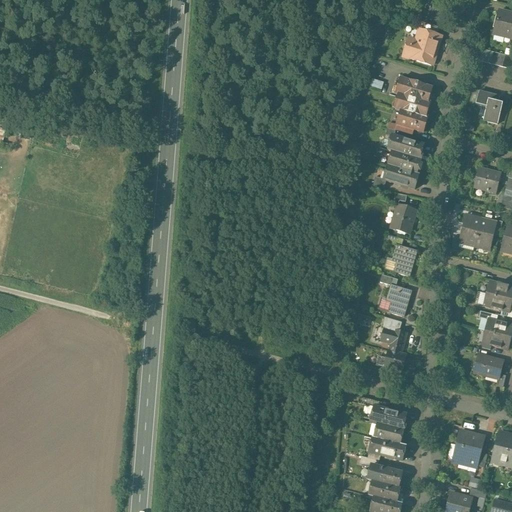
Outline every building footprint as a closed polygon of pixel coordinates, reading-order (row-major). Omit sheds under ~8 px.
[(423,0),(418,15),(439,22),(444,6),(445,0),(423,0)] [(511,14),(499,11),(494,35),(511,39),(510,40),(511,40),(511,14)] [(437,28),(421,23),(418,31),(421,32),(435,36),(437,28)] [(421,32),(415,48),(406,46),(402,57),(431,66),(434,58),(432,57),(435,51),(436,51),(441,38),(435,36),(421,32)] [(487,51),(481,49),(478,61),(484,62),(487,51)] [(493,52),(487,51),(484,62),(490,64),(493,52)] [(499,54),(493,52),(490,64),(496,65),(499,54)] [(505,55),(499,54),(496,65),(502,67),(505,55)] [(511,57),(505,55),(502,67),(508,68),(511,57)] [(371,79),(370,86),(381,89),(383,81),(371,79)] [(432,88),(400,79),(398,87),(400,87),(398,94),(427,103),(432,88)] [(499,97),(479,92),(476,105),(486,107),(482,120),(497,124),(502,104),(497,103),(499,97)] [(427,103),(398,94),(396,101),(398,102),(396,109),(402,111),(426,118),(430,104),(427,103)] [(426,118),(402,111),(398,124),(424,133),(428,119),(426,118)] [(423,146),(392,136),(387,151),(421,161),(423,154),(421,154),(423,146)] [(421,161),(387,151),(392,152),(388,166),(416,175),(417,175),(418,171),(420,171),(422,166),(419,165),(421,161)] [(416,175),(388,166),(383,180),(383,181),(386,182),(415,190),(419,175),(417,175),(416,175)] [(501,173),(479,168),(474,188),(496,194),(501,173)] [(383,180),(375,177),(372,189),(383,191),(386,182),(383,181),(383,180)] [(407,196),(395,194),(394,201),(405,203),(407,196)] [(511,203),(502,201),(501,207),(511,210),(511,203)] [(416,211),(397,205),(390,227),(409,233),(416,211)] [(481,222),(466,218),(467,217),(466,217),(461,238),(460,242),(460,243),(461,242),(475,245),(481,222)] [(495,225),(481,222),(475,245),(489,249),(489,250),(496,225),(495,224),(495,225)] [(509,226),(508,225),(501,251),(502,251),(502,250),(511,252),(511,227),(508,227),(509,226)] [(404,240),(388,235),(386,243),(397,246),(402,247),(404,240)] [(461,238),(453,236),(452,250),(457,252),(460,242),(461,238)] [(402,247),(397,246),(394,257),(399,258),(395,272),(410,276),(417,252),(402,247)] [(398,280),(382,275),(380,282),(391,285),(396,287),(398,280)] [(511,299),(511,287),(490,282),(487,294),(511,300),(511,299)] [(396,287),(391,285),(388,296),(393,298),(388,312),(404,317),(411,292),(396,287)] [(511,300),(487,294),(483,306),(509,313),(511,300)] [(498,316),(480,312),(479,318),(488,320),(496,322),(498,316)] [(401,323),(384,318),(381,328),(384,329),(381,341),(391,344),(389,352),(400,355),(406,334),(399,332),(401,323)] [(511,325),(496,322),(488,320),(485,332),(510,338),(511,331),(511,325)] [(510,338),(485,332),(482,344),(507,350),(510,338)] [(389,352),(388,352),(386,359),(378,357),(376,365),(384,368),(401,372),(406,356),(400,355),(389,352)] [(503,362),(478,355),(473,373),(498,380),(500,375),(503,362)] [(500,375),(498,380),(496,387),(503,388),(506,376),(500,375)] [(386,404),(359,397),(357,404),(374,408),(374,407),(384,410),(386,404)] [(384,410),(374,407),(374,408),(370,422),(377,424),(404,431),(406,424),(404,423),(406,416),(384,410)] [(404,431),(377,424),(372,438),(403,446),(405,441),(399,439),(400,437),(402,438),(404,431)] [(484,438),(460,431),(456,446),(461,447),(458,461),(457,465),(476,470),(477,466),(480,453),(484,438)] [(511,436),(500,434),(494,457),(506,460),(505,464),(511,466),(511,436)] [(403,446),(372,438),(369,453),(380,456),(402,461),(405,446),(403,446)] [(456,446),(452,445),(449,456),(452,460),(458,461),(461,447),(456,446)] [(380,456),(369,453),(367,458),(378,461),(379,461),(380,456)] [(487,455),(480,453),(477,466),(484,468),(487,455)] [(367,458),(361,457),(359,463),(371,466),(377,467),(378,461),(367,458)] [(377,467),(371,466),(367,480),(372,481),(398,488),(402,473),(377,467)] [(398,488),(372,481),(368,496),(374,497),(400,504),(401,498),(397,497),(398,494),(399,494),(400,488),(398,488)] [(486,492),(471,489),(469,496),(485,500),(486,492)] [(468,511),(472,499),(451,494),(446,511),(468,511)] [(400,504),(374,497),(370,511),(371,511),(399,511),(402,504),(400,504)] [(511,511),(511,505),(494,501),(491,511),(511,511)]
